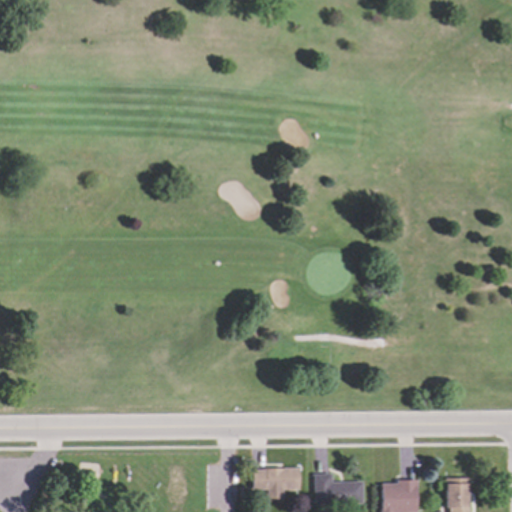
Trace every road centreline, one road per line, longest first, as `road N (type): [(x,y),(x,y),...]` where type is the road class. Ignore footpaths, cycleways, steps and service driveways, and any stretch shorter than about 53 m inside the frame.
road 1 (residential): [(244,429),(511,429)]
road 2 (residential): [(0,430),(244,429)]
